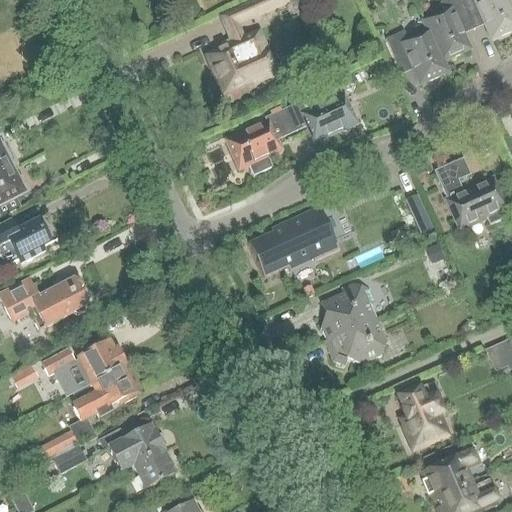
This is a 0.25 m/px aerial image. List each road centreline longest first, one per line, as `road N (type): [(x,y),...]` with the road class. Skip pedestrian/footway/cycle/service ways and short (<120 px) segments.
road 1 (residential): [(193,242),(267,209),(320,173),(420,138),(511,75)]
road 2 (residential): [(193,242),(67,0)]
road 3 (unclassified): [(511,334),(285,423)]
road 4 (residential): [(285,423),(193,242)]
